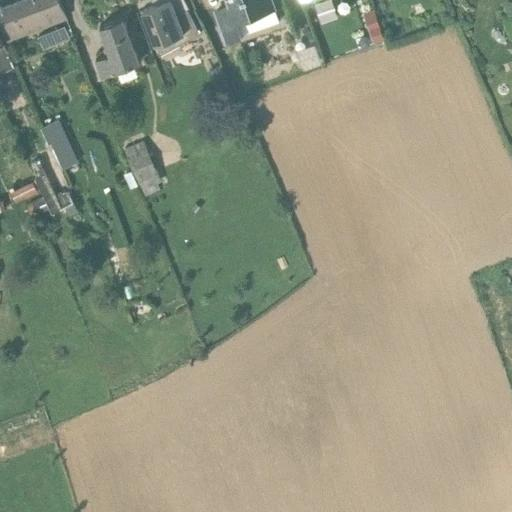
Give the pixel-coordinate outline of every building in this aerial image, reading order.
[(0,19),(9,40),(67,18),(60,0),(16,0),(0,6),(0,19)] [(177,15),(171,0),(169,0),(143,11),(160,56),(161,56),(161,55),(201,34),(188,9),(177,15)] [(229,0),(231,6),(217,11),(228,41),(243,36),(238,21),(275,8),(271,0),(229,0)] [(366,15),(375,40),(384,37),(374,12),(366,15)] [(139,63),(123,18),(100,26),(107,47),(103,48),(105,55),(97,58),(103,76),(139,63)] [(66,27),(38,38),(42,48),(70,38),(66,27)] [(0,73),(15,66),(9,55),(10,55),(0,34),(0,73)] [(213,76),(223,72),(220,65),(210,69),(213,76)] [(79,163),(58,120),(41,127),(49,145),(51,143),(64,170),(79,163)] [(162,181),(144,141),(124,149),(142,190),(157,183),(162,181)] [(62,208),(45,173),(44,173),(36,176),(34,178),(52,212),(62,208)] [(34,180),(11,191),(16,203),(39,192),(34,180)] [(43,198),(27,205),(33,219),(50,211),(43,198)] [(74,203),(66,207),(70,215),(78,210),(74,203)]
